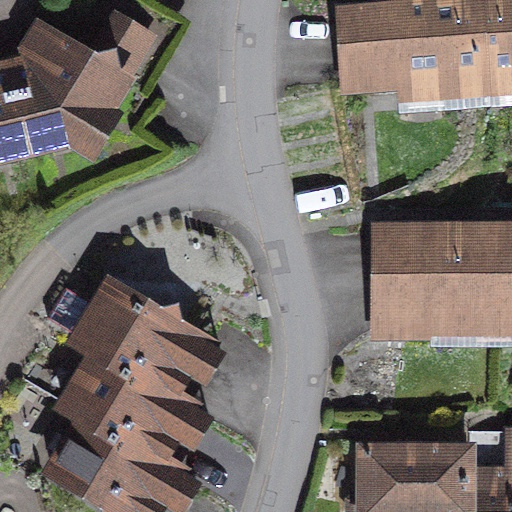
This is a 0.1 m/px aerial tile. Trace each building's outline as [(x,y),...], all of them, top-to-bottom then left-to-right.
[(398,0),(399,9),(404,88),(431,87),(443,101),(485,98),(511,96),(511,3),(501,4),(479,5),(461,6),(444,7),(443,0),(398,0)] [(349,91),(404,88),(399,9),(345,12),(349,91)] [(0,160),(70,145),(67,129),(83,125),(94,107),(108,115),(151,39),(116,18),(90,61),(42,32),(29,53),(37,57),(31,66),(23,68),(0,73),(0,160)] [(435,337),(436,244),(436,230),(381,229),(381,337),(435,337)] [(511,229),(472,229),(472,244),(459,244),(436,244),(435,337),(479,337),(492,323),(511,322),(511,229)] [(47,326),(98,356),(92,367),(66,411),(84,422),(79,433),(56,476),(113,511),(164,511),(169,505),(169,491),(181,475),(163,465),(181,441),(180,429),(192,409),(177,402),(198,369),(196,357),(204,344),(181,331),(176,313),(160,318),(117,293),(112,302),(108,310),(69,288),(47,326)] [(469,511),(471,474),(470,453),(365,452),(365,492),(352,503),(352,511),(469,511)] [(471,474),(469,511),(511,511),(511,467),(511,475),(471,474)]
